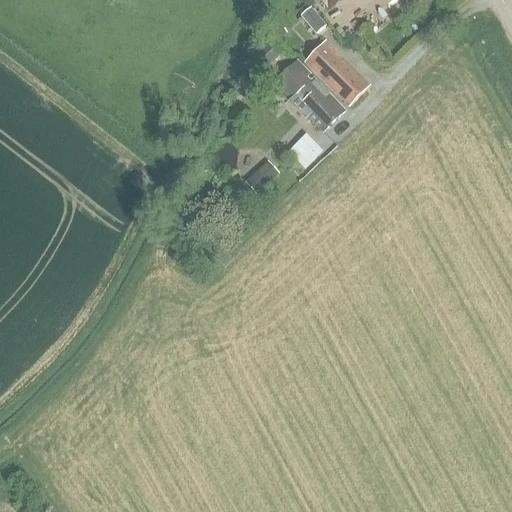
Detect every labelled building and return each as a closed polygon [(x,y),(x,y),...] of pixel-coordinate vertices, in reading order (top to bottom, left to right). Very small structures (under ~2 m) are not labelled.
[(343,0),(314,0),(327,14),(343,0)] [(301,17),(299,18),(315,37),(325,28),(310,10),(308,12),(304,7),(297,13),(301,17)] [(304,64),(349,109),(370,89),(325,43),(304,64)] [(264,47),(245,64),(260,79),(268,72),(265,69),(276,60),(264,47)] [(345,113),(296,63),(274,83),(323,133),(345,113)] [(309,133),(291,152),(310,169),(327,150),(309,133)] [(267,163),(244,184),(256,197),(279,176),(267,163)]
